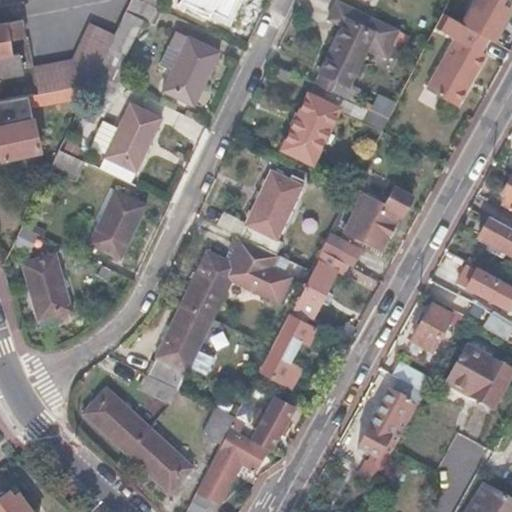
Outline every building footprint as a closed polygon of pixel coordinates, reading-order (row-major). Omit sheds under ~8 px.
[(133,0),(130,0),(115,33),(96,73),(90,86),(87,90),(113,102),(121,85),(119,84),(124,73),(117,69),(140,21),(151,26),(158,12),(133,0)] [(180,0),(178,5),(207,20),(214,6),(224,11),(231,9),(234,0),(180,0)] [(511,0),(470,0),(459,22),(497,42),(511,13),(511,0)] [(433,28),(452,38),(423,90),(455,106),(471,75),(483,54),(478,51),(485,37),(459,22),(441,12),(433,28)] [(44,17),(8,23),(11,42),(27,39),(26,36),(47,32),(44,17)] [(317,71),(321,73),(315,84),(310,95),(306,93),(279,148),(310,163),(336,111),(347,116),(354,103),(360,90),(348,84),(355,70),(369,76),(380,54),(366,47),(374,33),(344,18),(317,71)] [(115,33),(90,21),(71,58),(34,66),(40,95),(51,93),(90,86),(96,73),(115,33)] [(0,24),(0,78),(23,75),(20,55),(14,57),(11,42),(8,23),(0,24)] [(218,53),(177,32),(159,67),(172,73),(162,92),(192,106),(218,53)] [(40,95),(34,96),(36,106),(53,103),(51,93),(40,95)] [(28,98),(0,102),(0,158),(0,161),(38,153),(28,98)] [(160,119),(131,105),(105,159),(134,173),(160,119)] [(85,162),(59,149),(50,170),(74,182),(85,162)] [(233,265),(206,252),(181,305),(146,376),(139,389),(168,405),(176,390),(210,319),(229,281),(281,306),(294,280),(276,272),(282,260),(277,257),(283,244),(276,241),(303,183),(290,177),(288,182),(269,173),(237,238),(241,240),(235,251),(239,254),(233,265)] [(511,180),(502,196),(507,199),(503,207),(511,211),(511,180)] [(381,201),(364,192),(344,230),(378,247),(395,212),(399,214),(409,194),(390,184),(381,201)] [(144,205),(115,191),(89,244),(117,259),(144,205)] [(511,233),(488,220),(477,241),(511,259),(511,233)] [(360,250),(330,229),(320,249),(323,251),(346,264),(349,266),(360,250)] [(346,264),(323,251),(292,309),(297,311),(311,319),(336,273),(340,275),(346,264)] [(55,256),(24,266),(42,321),(73,312),(55,256)] [(511,331),(489,319),(483,331),(511,346),(511,293),(479,276),(472,288),(481,293),(478,299),(506,314),(510,306),(511,306),(511,331)] [(427,285),(422,295),(443,307),(449,296),(427,285)] [(290,307),(287,312),(295,316),(297,311),(292,309),(290,307)] [(452,317),(433,307),(413,345),(431,355),(447,326),(452,317)] [(454,314),(452,317),(447,326),(458,332),(465,320),(454,314)] [(293,319),(290,317),(260,371),(290,387),(300,370),(288,363),(300,342),(305,345),(313,330),(293,319)] [(511,378),(511,375),(465,351),(446,387),(494,413),(511,378)] [(424,378),(399,365),(393,377),(408,385),(417,390),(424,378)] [(401,399),(389,392),(358,449),(378,460),(402,416),(410,420),(425,394),(417,390),(408,385),(401,399)] [(105,388),(82,414),(124,453),(168,493),(190,469),(147,428),(105,388)] [(262,416),(256,413),(249,425),(255,428),(250,438),(267,448),(291,407),(273,397),(262,416)] [(233,418),(215,410),(201,436),(219,445),(227,430),(233,418)] [(227,430),(219,445),(216,451),(194,495),(215,506),(237,462),(251,469),(263,448),(227,430)] [(511,511),(511,503),(484,487),(467,511),(511,511)] [(193,496),(185,511),(201,511),(206,503),(193,496)] [(9,498),(0,504),(0,511),(25,511),(17,501),(13,503),(9,498)]
